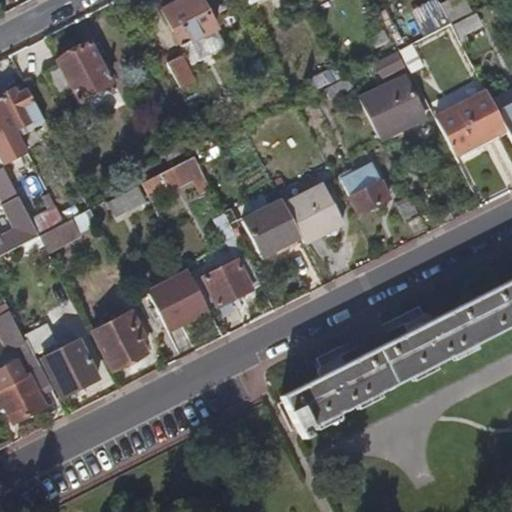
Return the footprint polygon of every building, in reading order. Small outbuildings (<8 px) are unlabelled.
[(214,32),(197,0),(180,0),(157,12),(170,35),(182,29),(190,44),(214,32)] [(240,0),(245,9),(263,0),(240,0)] [(369,0),(376,11),(395,1),(394,0),(369,0)] [(447,28),(471,16),(463,2),(440,14),(447,28)] [(439,32),(426,9),(404,21),(417,44),(439,32)] [(455,44),(479,30),(473,19),(449,32),(455,44)] [(387,44),(382,33),(371,38),(377,49),(387,44)] [(110,84),(88,43),(54,62),(59,72),(46,79),(57,101),(71,94),(76,102),(110,84)] [(421,72),(408,48),(397,54),(409,78),(421,72)] [(193,83),(179,58),(165,65),(180,91),(193,83)] [(383,84),(404,73),(398,61),(376,72),(383,84)] [(328,86),(339,81),(334,70),(323,76),(328,86)] [(323,88),(316,76),(304,82),(311,94),(323,88)] [(330,104),(352,92),(350,89),(348,84),(346,80),(323,92),(330,104)] [(350,89),(357,85),(354,81),(348,84),(350,89)] [(422,119),(402,82),(372,99),(364,86),(352,92),(377,143),(422,119)] [(43,123),(26,91),(16,97),(12,90),(0,96),(0,102),(15,131),(18,136),(43,123)] [(494,119),(482,95),(432,122),(451,160),(501,133),(494,119)] [(15,131),(0,102),(0,144),(12,138),(10,134),(15,131)] [(511,108),(494,119),(501,133),(511,154),(511,108)] [(195,158),(212,149),(207,141),(190,151),(195,158)] [(165,166),(184,156),(179,146),(159,156),(165,166)] [(150,204),(201,178),(191,160),(141,186),(150,204)] [(387,201),(368,167),(347,178),(351,185),(343,190),(358,217),(387,201)] [(25,246),(36,240),(27,223),(1,173),(0,174),(0,206),(15,234),(1,242),(0,240),(0,259),(15,251),(25,246)] [(340,228),(319,189),(280,209),(296,241),(300,248),(340,228)] [(115,223),(146,206),(138,190),(106,206),(115,223)] [(63,226),(48,195),(36,202),(43,214),(27,223),(36,240),(63,226)] [(416,219),(405,198),(391,206),(403,227),(416,219)] [(280,209),(278,205),(238,225),(255,261),(296,241),(280,209)] [(238,229),(229,212),(221,216),(230,234),(238,229)] [(69,237),(63,226),(36,240),(40,249),(42,251),(69,237)] [(40,249),(36,240),(25,246),(30,255),(40,249)] [(30,255),(25,246),(15,251),(19,260),(30,255)] [(206,318),(250,294),(238,271),(194,293),(204,314),(206,318)] [(194,293),(185,276),(144,295),(163,334),(204,314),(194,293)] [(511,277),(276,396),(298,441),(511,334),(511,277)] [(147,356),(140,343),(145,340),(138,326),(133,329),(127,317),(91,336),(111,374),(147,356)] [(4,344),(14,363),(18,361),(31,354),(19,329),(10,334),(12,339),(4,344)] [(98,381),(78,343),(40,363),(60,400),(98,381)] [(0,411),(3,410),(14,431),(46,413),(38,398),(49,392),(31,354),(18,361),(29,383),(0,398),(0,411)]
